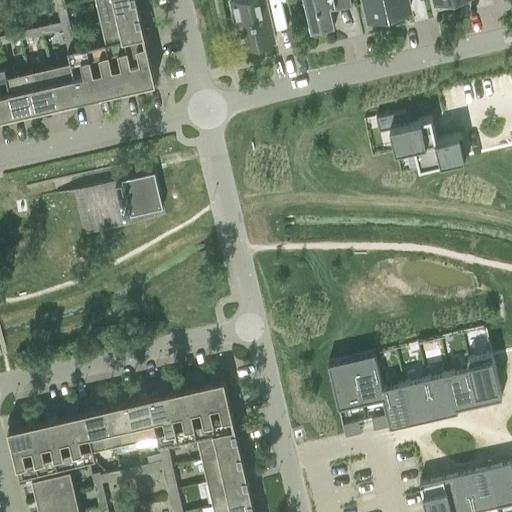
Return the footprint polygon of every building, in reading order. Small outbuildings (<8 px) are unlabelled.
[(96,0),(101,20),(140,11),(139,9),(138,4),(136,0),(96,0)] [(237,0),(230,2),(232,10),(237,32),(242,31),(245,46),(249,46),(250,49),(263,46),(263,42),(266,42),(276,39),(273,27),(286,24),(286,27),(288,27),(282,4),(287,3),(286,0),(237,0)] [(303,0),(311,31),(334,26),(330,7),(334,6),(335,10),(352,6),(350,0),(303,0)] [(364,0),(369,18),(381,15),(382,18),(398,15),(397,11),(410,8),(407,0),(364,0)] [(57,5),(61,23),(69,21),(65,3),(57,5)] [(106,40),(105,40),(106,42),(125,38),(145,33),(140,12),(144,11),(144,10),(101,20),(106,40)] [(40,25),(42,33),(58,29),(57,21),(40,25)] [(35,26),(18,30),(20,38),(37,34),(35,26)] [(71,29),(63,31),(67,49),(75,47),(71,29)] [(20,38),(18,30),(3,34),(5,42),(20,38)] [(145,33),(125,38),(135,84),(142,83),(143,87),(156,84),(145,33)] [(125,38),(106,42),(117,88),(123,87),(124,92),(136,89),(135,84),(125,38)] [(105,40),(87,44),(98,93),(104,91),(105,96),(118,93),(117,88),(106,42),(105,40)] [(75,47),(67,49),(70,59),(71,59),(79,97),(86,96),(87,100),(99,97),(98,93),(87,44),(75,47)] [(70,59),(49,64),(58,102),(79,97),(71,59),(70,59)] [(5,64),(0,64),(0,120),(10,118),(9,113),(15,112),(6,74),(7,74),(5,64)] [(49,64),(28,69),(37,107),(58,102),(49,64)] [(28,69),(7,74),(6,74),(15,112),(37,107),(28,69)] [(405,109),(376,116),(379,129),(390,126),(395,149),(414,145),(414,144),(436,139),(436,138),(431,115),(408,121),(405,109)] [(436,139),(414,144),(414,145),(419,167),(464,156),(459,132),(436,138),(436,139)] [(165,215),(154,170),(80,187),(90,232),(165,215)] [(352,356),(351,356),(361,401),(382,396),(383,396),(381,385),(382,385),(374,350),(372,351),(373,355),(353,359),(352,356)] [(491,350),(467,356),(469,365),(477,402),(502,396),(491,350)] [(330,361),(328,361),(338,406),(361,401),(351,356),(350,356),(351,360),(331,365),(330,361)] [(469,365),(448,370),(457,410),(458,409),(457,407),(477,402),(469,365)] [(448,370),(425,375),(435,415),(436,415),(435,411),(455,407),(456,410),(457,410),(448,370)] [(204,381),(215,429),(235,424),(223,372),(209,375),(210,380),(205,381),(204,381)] [(425,375),(403,380),(412,420),(413,420),(413,417),(433,412),(434,415),(435,415),(425,375)] [(186,385),(185,385),(196,433),(197,433),(215,429),(204,381),(203,376),(191,379),(192,384),(187,385),(186,385)] [(382,385),(381,385),(383,396),(382,396),(386,413),(389,425),(391,425),(390,422),(411,417),(411,420),(412,420),(403,380),(382,385)] [(167,390),(166,390),(177,438),(196,433),(185,385),(186,385),(185,381),(172,384),(173,388),(169,389),(168,390),(167,390)] [(148,394),(156,432),(163,461),(171,459),(167,440),(177,438),(166,390),(167,390),(166,385),(153,388),(154,393),(148,394)] [(127,399),(126,399),(135,437),(156,432),(148,394),(147,394),(127,399)] [(105,404),(114,442),(135,437),(126,399),(105,404)] [(104,404),(83,409),(92,447),(94,447),(100,445),(114,442),(105,404),(104,404)] [(76,406),(63,409),(64,413),(65,413),(76,461),(95,457),(92,447),(83,409),(78,411),(76,406)] [(58,410),(44,413),(46,418),(57,466),(76,461),(65,413),(64,413),(59,415),(58,410)] [(386,413),(379,415),(381,427),(389,425),(386,413)] [(39,414),(26,418),(27,422),(38,470),(57,466),(46,418),(40,419),(39,414)] [(379,415),(371,417),(374,429),(381,427),(379,415)] [(20,419),(7,422),(19,474),(38,470),(27,422),(21,423),(20,419)] [(358,420),(350,422),(353,434),(361,432),(358,420)] [(350,422),(342,423),(345,435),(353,434),(350,422)] [(215,429),(197,433),(203,457),(240,447),(239,442),(236,428),(240,427),(239,424),(235,424),(215,429)] [(240,447),(203,457),(208,480),(246,471),(244,466),(241,451),(246,449),(245,446),(244,447),(240,447)] [(488,463),(487,464),(496,503),(511,499),(511,465),(510,458),(508,459),(509,462),(489,467),(488,463)] [(158,459),(141,463),(143,471),(160,467),(158,459)] [(143,471),(141,463),(126,467),(128,475),(143,471)] [(164,466),(168,484),(177,482),(172,464),(164,466)] [(466,469),(465,469),(474,508),(496,503),(487,464),(486,464),(487,467),(467,472),(466,469)] [(32,477),(37,498),(75,490),(70,468),(32,477)] [(104,472),(106,480),(122,476),(120,468),(104,472)] [(444,474),(443,474),(451,511),(457,511),(474,508),(465,469),(464,469),(465,472),(444,477),(444,474)] [(92,472),(95,485),(103,484),(99,470),(92,472)] [(246,471),(208,480),(214,503),(251,494),(250,489),(246,474),(251,473),(250,470),(249,470),(246,471)] [(421,479),(420,479),(427,511),(451,511),(443,474),(442,474),(442,477),(422,482),(421,479)] [(170,489),(174,507),(182,506),(178,487),(170,489)] [(37,498),(40,511),(74,511),(80,511),(75,490),(37,498)] [(97,493),(100,507),(107,505),(104,491),(97,493)] [(251,494),(214,503),(215,511),(255,511),(252,497),(256,496),(256,493),(255,493),(251,494)]
